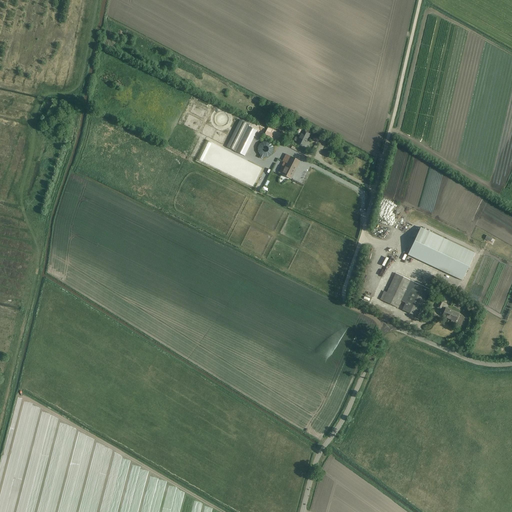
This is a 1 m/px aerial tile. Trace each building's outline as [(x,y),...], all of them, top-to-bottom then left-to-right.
[(269,112),(275,116),(278,111),(272,107),(269,112)] [(227,148),(244,156),(257,131),(248,127),(249,124),(241,120),(227,148)] [(268,128),(264,135),(280,143),(282,139),(281,138),(283,136),(268,128)] [(303,146),(305,142),(306,143),(310,135),(309,134),(310,132),(305,129),(304,132),(302,131),(298,138),(296,137),(295,137),(294,140),(294,141),(296,142),(296,143),(300,144),(299,145),(302,146),(303,146)] [(287,164),(281,175),(290,179),(294,171),(295,171),(300,161),(286,154),(282,161),(287,164)] [(408,255),(462,281),(475,253),(421,228),(408,255)] [(380,300),(383,301),(397,308),(401,301),(405,303),(402,310),(417,317),(430,290),(395,273),(386,292),(384,291),(380,300)] [(446,308),(444,311),(442,316),(452,320),(451,322),(455,323),(459,314),(446,308)]
